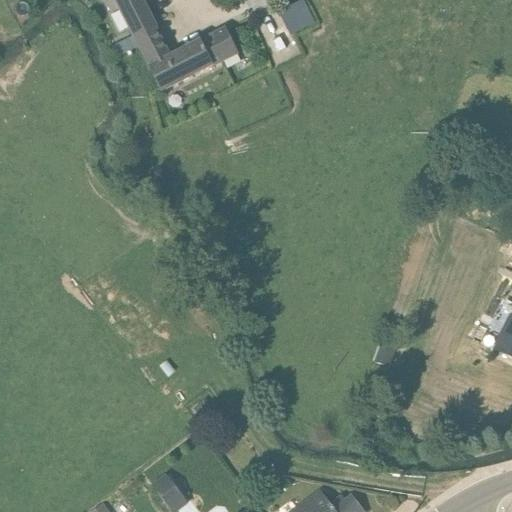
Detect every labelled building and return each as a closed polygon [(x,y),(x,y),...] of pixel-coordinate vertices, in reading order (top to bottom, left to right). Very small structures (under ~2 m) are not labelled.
[(112,0),(131,36),(109,47),(114,57),(136,46),(159,90),(236,53),(224,29),(168,58),(153,27),(153,24),(140,0),(112,0)] [(301,0),(277,12),(289,35),(313,22),(301,0)] [(511,310),(492,350),(511,360),(511,310)] [(380,342),(373,365),(389,369),(395,347),(380,342)] [(165,476),(151,486),(170,511),(179,511),(187,506),(165,476)] [(319,492),(292,511),(362,511),(351,496),(344,501),(340,496),(329,505),(319,492)]
